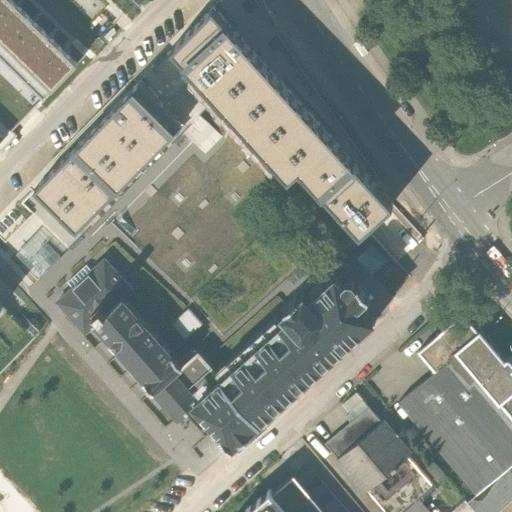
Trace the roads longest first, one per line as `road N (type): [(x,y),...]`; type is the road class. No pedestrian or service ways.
road 1 (residential): [(190,511),(472,245)]
road 2 (tertiary): [(298,0),(449,215)]
road 3 (residential): [(0,175),(170,0)]
